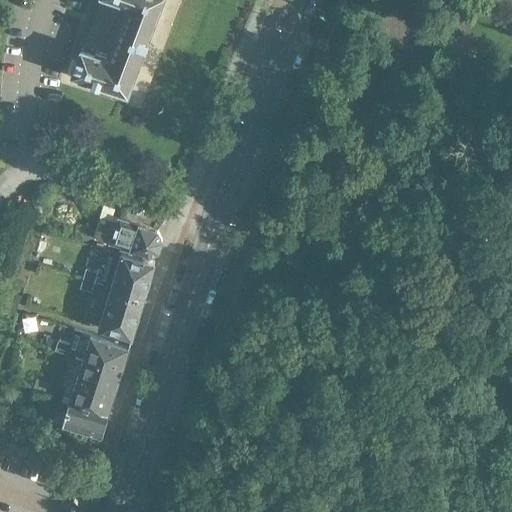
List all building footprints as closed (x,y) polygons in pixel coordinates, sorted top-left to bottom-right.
[(102,0),(85,49),(83,48),(74,73),(129,93),(162,0),(102,0)] [(100,216),(93,236),(148,254),(159,250),(163,237),(159,228),(113,214),(115,208),(103,203),(99,215),(100,216)] [(117,268),(112,285),(145,295),(155,261),(113,249),(108,265),(117,268)] [(86,268),(83,277),(94,280),(97,271),(86,268)] [(83,277),(80,287),(91,290),(94,280),(83,277)] [(145,295),(112,285),(99,326),(116,332),(133,337),(145,295)] [(68,349),(84,354),(123,367),(133,337),(116,332),(113,339),(91,333),(90,334),(81,331),(77,345),(58,339),(55,349),(67,352),(68,349)] [(123,367),(84,354),(70,399),(110,411),(123,367)] [(110,411),(70,399),(63,397),(60,407),(58,406),(54,418),(103,433),(110,411)]
